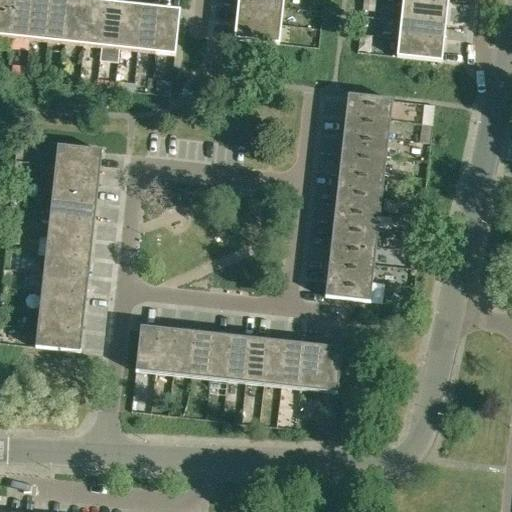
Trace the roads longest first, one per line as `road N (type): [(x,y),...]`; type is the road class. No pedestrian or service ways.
road 1 (residential): [(202,458),(362,464),(406,454),(424,426),(450,316)]
road 2 (residential): [(122,295),(136,167),(298,185)]
road 3 (residential): [(450,316),(505,71)]
road 4 (residential): [(13,487),(190,504),(200,499),(202,458)]
road 5 (residential): [(284,313),(122,295)]
road 6 (residential): [(105,453),(122,295)]
road 7 (residential): [(284,313),(298,185)]
